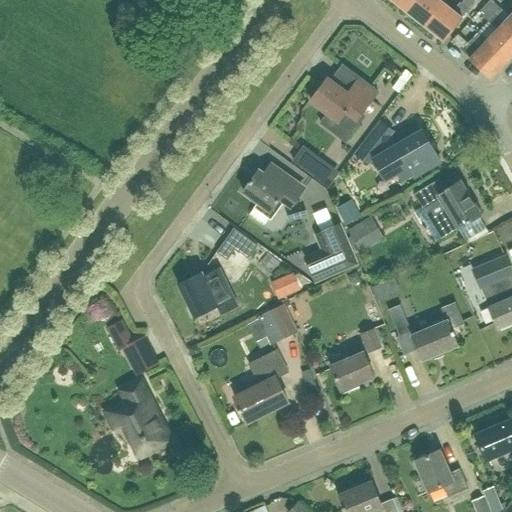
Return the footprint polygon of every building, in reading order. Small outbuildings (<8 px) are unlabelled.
[(393,0),(405,10),(412,0),(393,0)] [(412,0),(405,10),(424,25),(443,1),(442,0),(412,0)] [(463,0),(455,10),(443,1),(424,25),(443,40),(462,15),(461,14),(472,0),(463,0)] [(501,9),(490,0),(489,0),(478,12),(489,22),(501,9)] [(511,12),(503,22),(511,30),(511,12)] [(511,57),(511,30),(503,22),(487,39),(509,60),(511,57)] [(509,60),(487,39),(478,31),(468,42),(458,33),(453,39),(471,56),(470,57),(491,77),(492,78),(509,60)] [(348,65),(340,74),(353,84),(360,75),(348,65)] [(327,113),(319,124),(346,144),(367,117),(361,112),(372,98),(354,84),(348,92),(328,77),(310,100),(327,113)] [(384,152),(396,171),(408,164),(414,175),(441,159),(423,128),(396,144),(390,134),(393,130),(384,122),(357,155),(368,160),(380,145),(384,152)] [(324,167),(301,150),(293,161),(324,183),(330,175),(322,169),(324,167)] [(292,178),(270,161),(263,171),(259,168),(242,190),(257,201),(253,206),(270,218),(284,201),(291,206),(304,189),(292,180),(292,178)] [(441,237),(458,227),(481,213),(460,178),(444,188),(438,178),(414,192),(423,206),(441,237)] [(360,216),(352,200),(336,208),(345,225),(360,216)] [(383,238),(370,216),(347,230),(360,252),(383,238)] [(359,264),(340,222),(313,234),(320,249),(303,257),(315,284),(359,264)] [(216,252),(236,267),(245,255),(248,258),(258,244),(235,227),(216,252)] [(511,264),(494,273),(499,284),(502,283),(508,298),(489,306),(498,328),(511,321),(511,264)] [(203,276),(201,272),(178,283),(195,316),(218,304),(223,314),(239,306),(220,268),(203,276)] [(276,282),(282,299),(307,291),(302,274),(276,282)] [(378,284),(370,287),(376,301),(384,297),(378,284)] [(464,323),(455,301),(441,307),(446,320),(411,334),(422,360),(457,345),(453,335),(456,333),(454,327),(464,323)] [(297,332),(283,304),(269,311),(282,339),(297,332)] [(410,331),(400,305),(388,310),(398,336),(410,331)] [(118,351),(123,348),(136,375),(159,364),(145,336),(134,341),(122,319),(106,328),(118,351)] [(381,347),(373,328),(361,334),(364,341),(348,348),(352,357),(330,366),(340,389),(374,375),(365,354),(381,347)] [(287,370),(277,350),(250,363),(260,384),(236,396),(248,421),(289,402),(276,376),(287,370)] [(172,440),(141,379),(121,389),(127,400),(106,411),(114,427),(124,422),(141,456),(172,440)] [(511,419),(476,434),(487,458),(511,448),(511,419)] [(450,472),(440,449),(415,459),(429,491),(444,484),(449,496),(468,488),(460,468),(450,472)] [(381,503),(372,481),(340,494),(347,511),(372,511),(378,510),(379,511),(398,511),(393,498),(381,503)] [(492,486),(481,491),(483,496),(489,511),(498,511),(501,508),(492,486)] [(489,511),(483,496),(471,501),(475,511),(489,511)] [(310,511),(298,501),(287,511),(310,511)]
